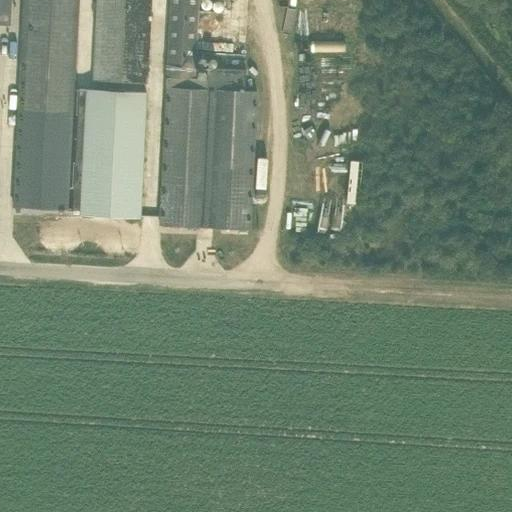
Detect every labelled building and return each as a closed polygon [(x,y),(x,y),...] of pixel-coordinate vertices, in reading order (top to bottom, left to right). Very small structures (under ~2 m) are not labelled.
[(66,210),(78,0),(24,0),(14,208),(66,210)] [(151,0),(98,0),(94,82),(147,85),(151,0)] [(170,0),(168,77),(194,78),(196,0),(170,0)] [(249,230),(256,93),(245,92),(246,70),(206,68),(206,78),(194,78),(168,77),(167,86),(166,86),(159,225),(249,230)] [(79,90),(72,212),(80,213),(90,214),(90,216),(100,217),(100,214),(140,216),(147,94),(79,90)]
